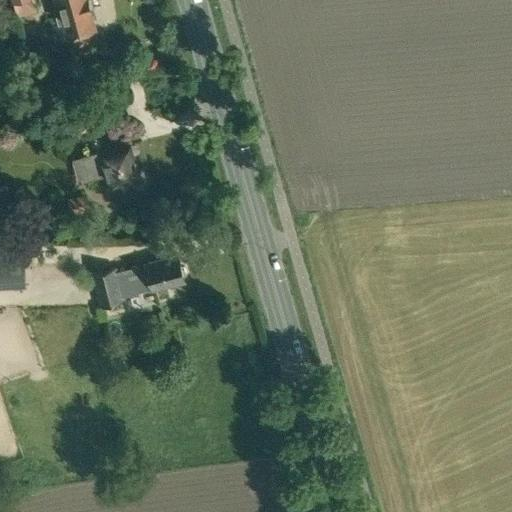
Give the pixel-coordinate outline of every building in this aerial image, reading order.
[(63,21),(66,33),(95,25),(87,0),(53,0),(54,1),(53,1),(59,22),(63,21)] [(88,44),(87,37),(78,38),(79,46),(88,44)] [(0,90),(11,91),(11,77),(0,76),(0,90)] [(67,111),(74,134),(104,125),(98,106),(94,107),(91,98),(71,104),(72,109),(67,111)] [(108,172),(112,184),(138,177),(129,145),(103,152),(103,151),(80,157),(74,159),(79,180),(108,172)] [(68,198),(71,215),(89,210),(85,194),(68,198)] [(0,288),(26,287),(25,262),(0,262),(0,258),(12,258),(11,251),(0,251),(0,288)] [(126,298),(125,295),(152,288),(185,279),(179,253),(118,269),(117,265),(91,272),(100,305),(126,298)]
